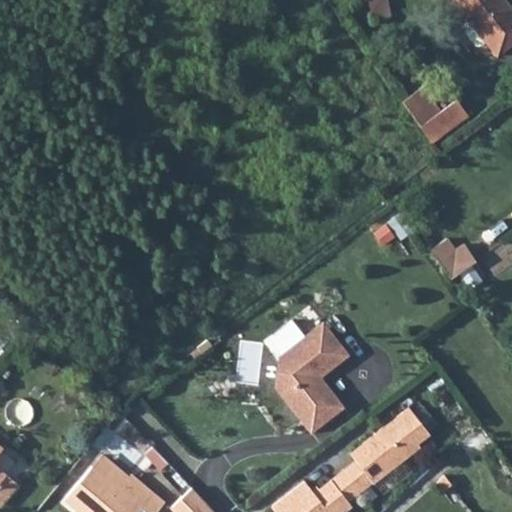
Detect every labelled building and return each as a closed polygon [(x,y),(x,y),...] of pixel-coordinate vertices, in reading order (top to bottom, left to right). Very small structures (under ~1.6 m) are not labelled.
[(511,47),(511,17),(497,0),(447,0),(496,60),(511,47)] [(408,107),(438,147),(472,122),(460,107),(443,118),(425,94),(408,107)] [(384,248),(400,239),(387,213),(371,222),(384,248)] [(446,237),(429,250),(449,276),(474,257),(462,243),(454,248),(446,237)] [(280,385),(316,430),(348,405),(324,375),(353,352),(327,321),(284,355),(280,385)] [(317,490),(309,481),(276,506),(280,511),(346,511),(354,506),(351,502),(424,445),(419,441),(431,433),(411,408),(354,452),(359,458),(317,490)] [(0,454),(9,443),(0,436),(0,498),(7,504),(25,482),(0,462),(0,454)] [(123,487),(96,467),(70,496),(89,511),(139,511),(147,504),(156,511),(160,511),(171,497),(139,470),(123,487)] [(183,511),(220,511),(212,502),(197,486),(177,504),(183,511)]
